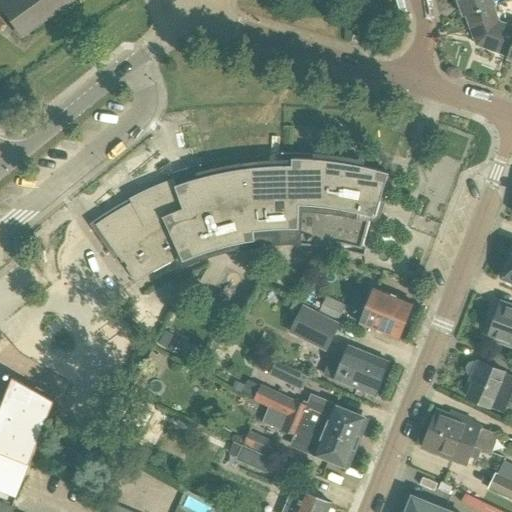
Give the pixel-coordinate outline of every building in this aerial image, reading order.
[(0,0),(0,6),(2,9),(6,6),(22,28),(55,4),(59,9),(70,0),(0,0)] [(495,0),(458,0),(464,15),(466,15),(495,4),(497,4),(495,0)] [(484,48),(509,58),(511,50),(511,26),(501,22),(495,4),(466,15),(475,41),(481,38),(484,48)] [(184,262),(200,256),(213,252),(225,248),(235,246),(254,242),(269,241),(280,240),(297,239),(297,244),(286,244),(276,244),(276,246),(298,246),(314,247),(333,249),(353,253),(365,256),(365,255),(361,254),(371,216),(375,217),(375,218),(376,218),(379,209),(381,200),(376,198),(381,180),(387,182),(389,173),(377,170),(364,167),(365,161),(352,159),(334,156),(323,155),(312,154),(282,153),(282,154),(314,155),(314,160),(293,159),(293,166),(267,167),(256,168),(234,171),(226,173),(196,180),(195,173),(183,177),(166,183),(159,185),(146,191),(130,199),(132,203),(124,208),(116,212),(106,219),(96,225),(116,253),(137,283),(148,276),(161,268),(172,263),(183,258),(184,262)] [(89,262),(0,329),(0,334),(2,337),(0,338),(0,355),(10,348),(32,376),(62,353),(54,343),(115,296),(89,262)] [(361,325),(399,340),(414,304),(375,288),(361,325)] [(320,310),(339,320),(343,311),(345,308),(326,298),(320,310)] [(511,305),(502,302),(488,338),(511,346),(511,305)] [(339,325),(304,307),(291,332),(327,350),(339,325)] [(170,349),(178,354),(185,342),(177,337),(170,349)] [(345,357),(334,353),(325,376),(376,396),(389,363),(349,347),(345,357)] [(475,380),(468,398),(504,413),(511,393),(511,376),(478,362),(474,362),(471,363),(468,365),(466,369),(466,372),(468,376),(471,378),(475,380)] [(290,370),(284,383),(301,392),(308,378),(290,370)] [(32,388),(19,380),(13,378),(0,412),(0,451),(31,464),(55,401),(32,388)] [(317,427),(357,443),(366,421),(312,399),(309,405),(305,404),(304,406),(293,402),(261,387),(255,399),(288,416),(317,427)] [(455,439),(473,446),(491,452),(498,434),(437,411),(430,427),(456,437),(455,439)] [(317,427),(288,416),(282,430),(297,436),(293,445),(348,467),(357,443),(317,427)] [(456,437),(430,427),(423,448),(466,464),(473,446),(455,439),(456,437)] [(245,444),(271,456),(276,445),(250,433),(245,444)] [(244,446),(238,461),(269,474),(275,460),(244,446)] [(511,502),(511,481),(496,473),(491,484),(503,489),(500,496),(511,502)] [(292,490),(283,511),(328,511),(331,504),(302,492),(302,494),(292,490)] [(407,511),(450,511),(413,497),(407,511)] [(0,511),(9,511),(11,509),(0,503),(0,511)] [(110,511),(123,511),(125,508),(114,503),(110,511)]
